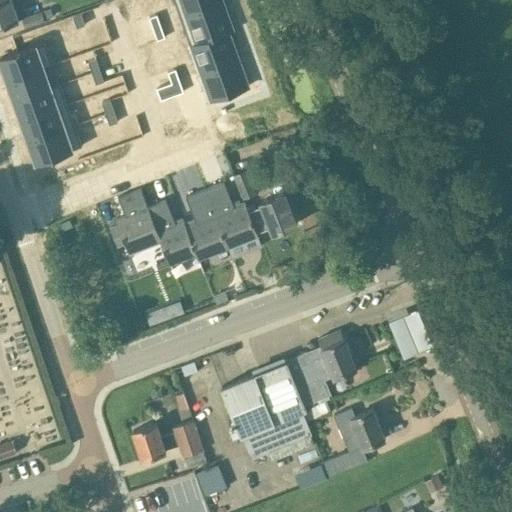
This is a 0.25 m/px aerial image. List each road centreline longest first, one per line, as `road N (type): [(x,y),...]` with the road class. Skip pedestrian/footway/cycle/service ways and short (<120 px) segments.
road 1 (residential): [(78,383),(413,259)]
road 2 (tertiary): [(413,259),(307,0)]
road 3 (tertiary): [(511,496),(413,259)]
road 4 (residential): [(78,383),(15,211)]
road 5 (residential): [(163,158),(15,211)]
road 6 (residential): [(112,11),(163,158)]
